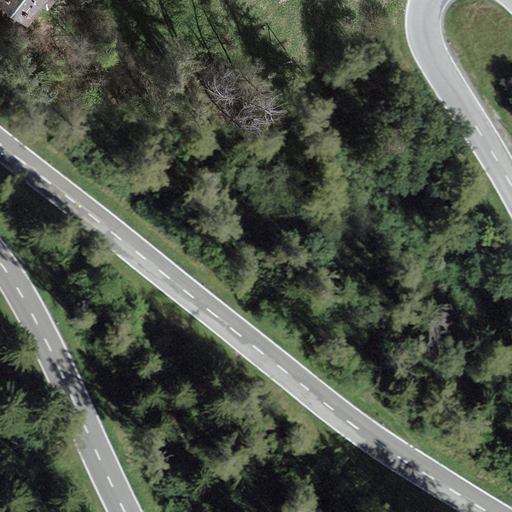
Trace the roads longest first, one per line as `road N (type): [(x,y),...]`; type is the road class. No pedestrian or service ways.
road 1 (tertiary): [(0,144),(334,409),(489,511)]
road 2 (tertiary): [(125,511),(37,321),(0,261)]
road 3 (tertiary): [(511,186),(445,79),(430,44),(429,0)]
